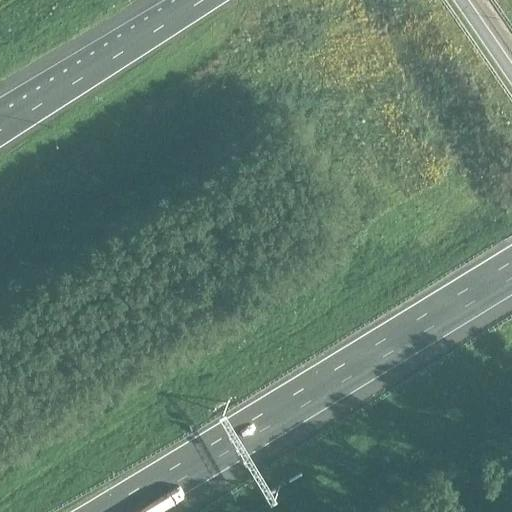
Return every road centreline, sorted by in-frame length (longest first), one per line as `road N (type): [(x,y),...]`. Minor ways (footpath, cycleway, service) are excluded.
road 1 (motorway): [(115,511),(511,269)]
road 2 (motorway): [(204,0),(0,131)]
